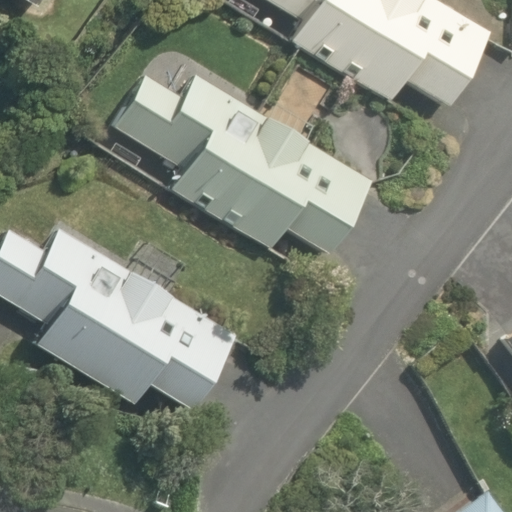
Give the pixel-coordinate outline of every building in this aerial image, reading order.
[(7,0),(40,19),(50,0),(7,0)] [(504,40),(433,0),(243,0),(298,31),(285,53),(404,120),(414,101),(456,125),(504,40)] [(373,187),(192,80),(183,95),(146,73),(109,135),(183,178),(168,204),(280,270),(295,245),(328,264),(373,187)] [(244,349),(60,235),(45,260),(14,240),(0,262),(0,306),(54,340),(41,360),(142,423),(157,399),(197,424),(244,349)] [(511,321),(497,333),(509,349),(489,364),(511,394),(511,321)] [(499,511),(489,496),(463,511),(499,511)]
